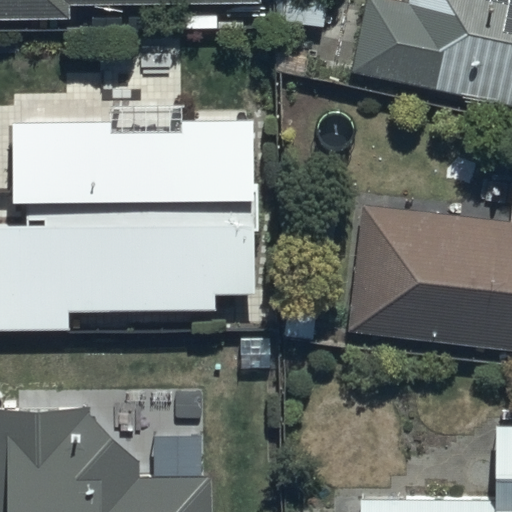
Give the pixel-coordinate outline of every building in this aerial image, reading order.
[(511,0),(359,0),(348,55),(511,89),(511,0)] [(0,315),(64,316),(64,292),(209,293),(209,276),(248,276),(248,207),(253,208),(253,182),(248,182),(248,103),(180,103),(180,90),(116,91),(116,103),(6,103),(6,176),(21,176),(21,198),(0,198),(0,315)] [(349,287),(346,315),(511,332),(511,164),(507,208),(359,192),(353,242),(346,241),(341,286),(349,287)] [(0,511),(209,511),(209,461),(136,462),(135,448),(84,399),(84,391),(0,391),(0,511)] [(491,493),(357,493),(356,511),(511,511),(511,419),(491,420),(491,493)]
